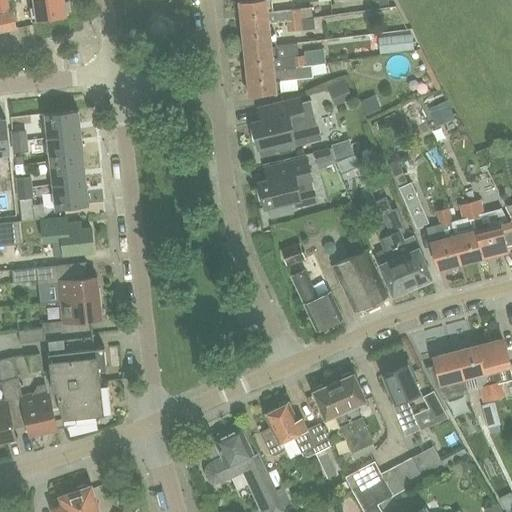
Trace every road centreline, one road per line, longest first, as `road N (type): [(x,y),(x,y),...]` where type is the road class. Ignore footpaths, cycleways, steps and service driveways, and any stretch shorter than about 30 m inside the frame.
road 1 (residential): [(154,426),(117,79)]
road 2 (residential): [(291,365),(231,220),(216,98)]
road 3 (unclassified): [(291,365),(410,312),(511,284)]
road 4 (residential): [(154,426),(0,476)]
road 5 (residential): [(154,426),(291,365)]
